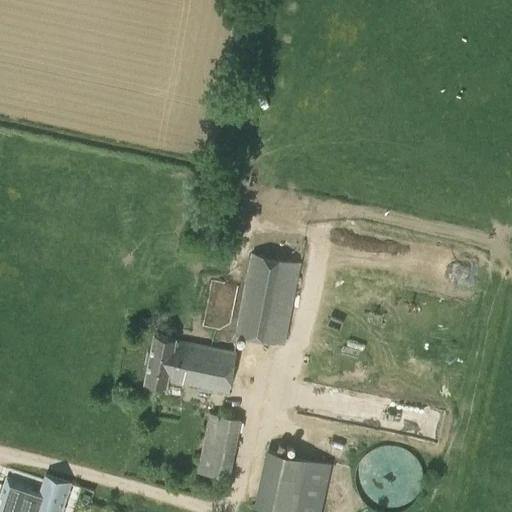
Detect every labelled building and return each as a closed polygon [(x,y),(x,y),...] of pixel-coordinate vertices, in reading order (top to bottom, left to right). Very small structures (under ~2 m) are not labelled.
[(250,252),(234,333),(283,342),(298,262),(250,252)] [(173,339),(173,337),(153,333),(144,380),(164,384),(165,378),(227,390),(235,351),(173,339)] [(208,412),(197,471),(227,477),(239,418),(208,412)] [(362,456),(357,466),(355,478),(358,492),(366,505),(376,511),(380,511),(399,511),(409,507),(420,495),(423,486),(423,477),(419,464),(413,454),(403,448),(394,445),(380,446),(369,451),(362,456)] [(269,449),(257,505),(290,511),(318,511),(330,463),(269,449)] [(56,511),(57,511),(60,511),(70,483),(46,475),(40,492),(30,489),(31,485),(7,477),(0,496),(0,497),(5,499),(0,511),(56,511)]
